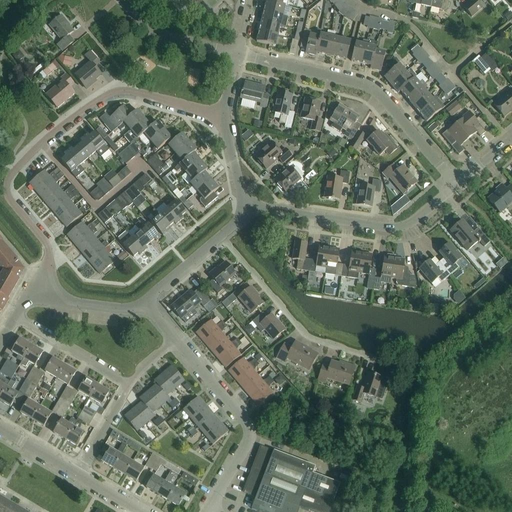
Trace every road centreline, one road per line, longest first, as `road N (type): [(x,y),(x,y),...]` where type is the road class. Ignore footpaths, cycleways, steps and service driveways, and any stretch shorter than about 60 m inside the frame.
road 1 (residential): [(43,296),(45,236),(9,187),(49,133),(116,91),(223,114)]
road 2 (residential): [(457,186),(375,90),(235,52)]
road 3 (residential): [(457,186),(400,226),(245,207)]
road 4 (residential): [(387,363),(307,340),(221,235)]
road 5 (residential): [(205,511),(249,433),(175,339)]
road 6 (residential): [(128,384),(16,316)]
road 7 (unclassified): [(235,52),(144,27),(121,0)]
